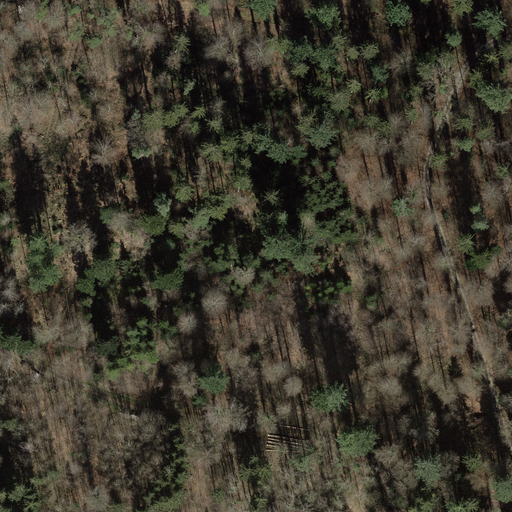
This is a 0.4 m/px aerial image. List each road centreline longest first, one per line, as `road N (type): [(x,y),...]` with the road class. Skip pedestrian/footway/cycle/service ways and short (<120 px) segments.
road 1 (track): [(0,345),(83,388),(151,411),(278,428),(445,492),(511,501)]
road 2 (track): [(511,33),(476,46),(423,171),(511,469)]
road 3 (track): [(476,46),(301,21),(48,0)]
